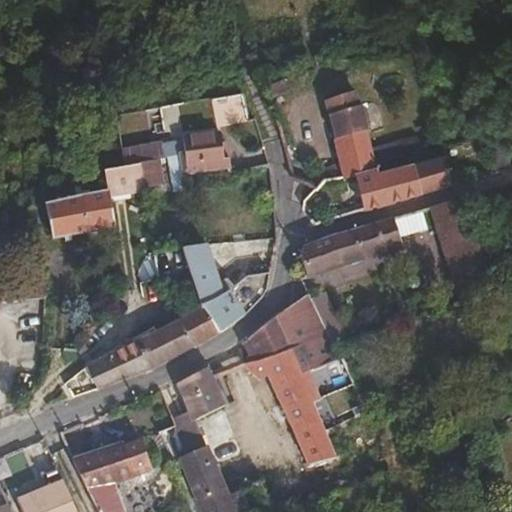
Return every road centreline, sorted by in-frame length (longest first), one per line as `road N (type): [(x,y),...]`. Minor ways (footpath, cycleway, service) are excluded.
road 1 (residential): [(0,440),(175,366),(230,334),(285,281),(294,233)]
road 2 (track): [(294,233),(247,69),(216,0)]
